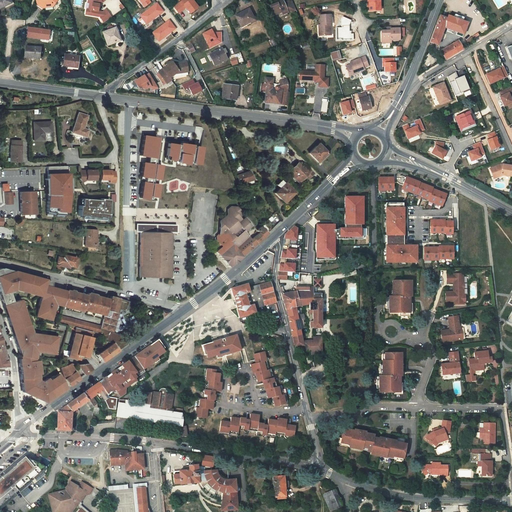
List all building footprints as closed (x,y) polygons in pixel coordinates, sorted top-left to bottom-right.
[(43,12),(45,11),(45,10),(46,10),(46,9),(45,6),(50,6),(53,8),(55,8),(58,5),(57,3),(55,2),(57,0),(56,0),(40,0),(41,0),(37,1),(36,2),(37,7),(43,12)] [(98,0),(96,2),(86,0),(86,5),(88,6),(87,12),(84,12),(83,17),(97,20),(101,25),(109,20),(104,12),(98,17),(96,14),(97,7),(103,3),(100,0),(98,0)] [(178,0),(171,6),(176,12),(183,6),(188,12),(195,6),(190,0),(178,0)] [(375,0),(366,0),(366,4),(368,4),(368,11),(368,14),(379,14),(378,4),(376,4),(375,0)] [(161,12),(154,4),(138,17),(145,25),(161,12)] [(282,7),(281,5),(267,11),(271,19),(279,16),(280,19),(288,16),(288,17),(294,15),(294,14),(289,4),(282,7)] [(246,11),(233,18),(238,29),(247,24),(248,26),(254,23),(252,19),(250,19),(246,11)] [(329,19),(318,20),(319,30),(317,30),(319,41),(326,40),(325,37),(329,36),(328,29),(330,29),(329,19)] [(438,19),(429,45),(437,48),(443,31),(460,37),(463,29),(453,26),(454,24),(449,23),(450,21),(448,20),(447,22),(438,19)] [(174,29),(167,20),(151,33),(158,42),(174,29)] [(28,27),(27,37),(49,40),(51,30),(28,27)] [(399,28),(390,28),(390,30),(381,30),(381,41),(390,40),(390,39),(399,39),(399,28)] [(109,32),(101,35),(107,47),(120,41),(115,29),(112,30),(109,32)] [(272,54),(276,53),(272,42),(267,44),(272,54)] [(306,46),(298,49),(301,55),(308,53),(306,46)] [(445,63),(461,54),(456,46),(440,56),(445,63)] [(508,62),(511,61),(511,60),(511,46),(503,50),(508,62)] [(26,47),(25,58),(39,59),(40,48),(26,47)] [(219,50),(207,56),(211,66),(223,61),(219,50)] [(79,58),(64,55),(63,66),(77,69),(79,58)] [(350,64),(346,66),(350,75),(358,72),(357,71),(364,68),(363,67),(368,65),(364,56),(353,60),(353,63),(350,64)] [(393,57),(383,58),(383,63),(385,63),(385,66),(385,71),(395,71),(395,62),(393,62),(393,57)] [(171,65),(158,74),(163,82),(165,86),(169,83),(168,80),(173,77),(176,74),(185,73),(184,66),(173,68),(171,65)] [(489,84),(507,76),(503,68),(486,75),(489,84)] [(312,77),(296,75),(296,84),(311,86),(311,87),(315,88),(315,92),(324,93),(324,84),(320,84),(321,71),(312,70),(312,77)] [(157,91),(157,90),(148,75),(146,76),(143,78),(143,77),(133,83),(136,88),(137,89),(140,87),(142,90),(145,91),(149,88),(151,91),(157,91)] [(454,82),(451,75),(444,80),(451,99),(460,95),(458,91),(464,89),(460,79),(455,82),(454,82)] [(263,81),(261,87),(261,91),(264,91),(263,95),(262,105),(266,105),(267,104),(276,106),(278,95),(283,96),(285,88),(284,84),(275,86),(275,88),(274,88),(270,87),(271,83),(263,81)] [(440,86),(430,90),(435,101),(437,100),(439,106),(447,103),(440,86)] [(235,89),(222,87),(219,99),(233,102),(235,89)] [(509,89),(497,94),(498,98),(497,99),(501,109),(510,105),(506,95),(511,93),(509,89)] [(371,108),(368,97),(368,98),(366,92),(358,95),(363,110),(371,108)] [(278,95),(276,106),(275,108),(281,109),(283,96),(278,95)] [(354,107),(352,99),(340,103),(344,114),(352,112),(351,108),(354,107)] [(465,114),(454,118),(459,130),(470,125),(465,114)] [(79,116),(72,134),(85,139),(86,140),(88,133),(83,131),(88,120),(79,116)] [(454,118),(451,120),(457,133),(471,128),(470,125),(459,130),(454,118)] [(419,133),(415,122),(409,124),(411,130),(404,133),(402,127),(398,129),(403,142),(415,137),(414,135),(419,133)] [(52,124),(36,125),(36,142),(46,142),(45,136),(44,136),(44,134),(53,133),(52,124)] [(497,149),(491,135),(485,137),(487,142),(484,143),(488,153),(497,149)] [(154,141),(141,139),(138,159),(145,160),(144,167),(140,166),(138,180),(142,181),(141,183),(141,186),(140,186),(137,201),(144,203),(145,199),(149,200),(154,201),(156,188),(154,188),(149,187),(150,182),(155,183),(156,183),(159,169),(152,168),(156,146),(154,145),(154,141)] [(22,143),(12,144),(12,149),(12,166),(22,166),(22,149),(22,143)] [(431,145),(430,151),(427,157),(437,163),(441,156),(437,154),(438,146),(431,145)] [(480,157),(476,145),(468,148),(470,153),(463,156),(467,164),(476,161),(475,159),(480,157)] [(315,146),(305,156),(314,165),(324,155),(315,146)] [(196,168),(198,151),(191,150),(191,152),(187,151),(188,149),(177,147),(177,149),(165,147),(163,159),(166,160),(165,163),(171,164),(171,162),(175,163),(174,166),(185,168),(185,165),(189,165),(189,167),(196,168)] [(293,166),(284,174),(295,185),(301,179),(304,182),(309,177),(306,174),(299,166),(296,169),(293,166)] [(495,169),(487,172),(490,180),(497,178),(499,179),(509,180),(510,169),(500,167),(500,169),(495,169)] [(49,183),(50,191),(47,191),(47,195),(50,195),(50,199),(50,200),(48,216),(56,216),(56,218),(57,218),(64,219),(68,219),(69,210),(70,200),(70,197),(69,182),(69,170),(49,171),(49,183)] [(246,170),(234,174),(237,182),(250,178),(246,170)] [(87,175),(81,175),(81,182),(83,187),(87,184),(96,184),(96,175),(87,174),(87,175)] [(111,175),(101,175),(101,184),(110,184),(110,187),(115,187),(116,176),(111,176),(111,175)] [(415,187),(409,185),(402,182),(397,194),(411,199),(411,198),(418,200),(417,201),(424,204),(424,205),(438,210),(442,198),(436,196),(428,193),(429,192),(421,189),(415,187)] [(389,195),(388,183),(382,183),(374,183),(374,195),(389,195)] [(280,186),(270,196),(278,204),(283,198),(286,201),(290,196),(280,186)] [(33,194),(19,194),(19,217),(33,217),(33,215),(31,213),(31,211),(33,211),(33,202),(32,202),(32,199),(33,198),(33,194)] [(362,196),(344,196),(345,227),(339,227),(339,237),(360,236),(360,224),(362,224),(362,196)] [(107,222),(108,203),(99,202),(99,204),(81,202),(81,209),(79,209),(78,220),(81,220),(104,222),(107,222)] [(212,252),(225,269),(240,256),(253,245),(250,240),(246,243),(243,239),(239,234),(248,226),(242,217),(239,219),(239,218),(236,218),(236,210),(234,207),(227,207),(225,209),(224,217),(222,217),(218,221),(217,230),(219,232),(214,237),(213,241),(215,244),(218,247),(216,249),(212,252)] [(382,208),(383,267),(413,266),(413,250),(400,250),(399,207),(382,208)] [(333,224),(316,224),(316,257),(333,256),(333,224)] [(441,225),(441,224),(438,224),(431,224),(426,224),(427,237),(441,237),(441,238),(448,238),(448,225),(445,225),(441,225)] [(297,228),(295,226),(287,234),(286,238),(290,238),(290,239),(297,240),(297,228)] [(259,229),(254,233),(251,235),(252,238),(250,240),(253,245),(264,236),(259,229)] [(134,230),(126,230),(125,279),(137,279),(138,236),(134,236),(134,230)] [(94,233),(84,231),(82,248),(91,249),(91,242),(93,242),(94,233)] [(169,237),(138,236),(137,279),(168,280),(169,237)] [(296,258),(296,249),(288,249),(287,251),(282,250),(281,257),(296,258)] [(450,262),(449,250),(446,250),(439,250),(435,250),(435,251),(432,252),(424,252),(420,252),(421,264),(435,264),(435,263),(450,262)] [(74,262),(61,259),(60,262),(54,261),(53,267),(54,267),(66,270),(72,271),(74,262)] [(295,272),(295,263),(285,263),(285,264),(280,264),(279,271),(279,279),(288,279),(288,271),(295,272)] [(60,308),(63,295),(48,291),(50,285),(19,277),(3,273),(0,273),(0,314),(13,352),(15,352),(17,356),(16,357),(15,360),(29,362),(30,362),(50,365),(56,366),(66,330),(55,327),(57,319),(60,310),(60,308)] [(450,278),(443,278),(444,286),(450,286),(450,288),(451,288),(451,289),(450,289),(450,295),(442,295),(443,305),(449,305),(449,307),(460,307),(460,305),(462,305),(462,298),(460,298),(460,291),(457,291),(455,290),(455,287),(460,287),(460,277),(457,277),(457,278),(455,278),(455,277),(450,277),(450,278)] [(239,318),(257,313),(256,309),(277,303),(271,282),(250,288),(249,283),(231,288),(234,297),(234,296),(236,301),(234,302),(235,303),(235,305),(236,304),(238,308),(237,309),(239,318)] [(406,284),(387,284),(387,290),(390,291),(390,300),(387,300),(384,300),(384,301),(384,313),(384,316),(394,316),(394,319),(404,319),(404,317),(404,307),(404,300),(404,295),(406,295),(406,284)] [(304,305),(303,306),(301,298),(297,299),(296,293),(296,287),(295,287),(295,290),(293,290),(293,293),(284,293),(282,293),(284,302),(286,310),(295,308),(304,306),(304,305)] [(298,287),(296,287),(296,293),(297,299),(301,298),(303,306),(304,305),(306,305),(307,306),(308,306),(313,305),(313,294),(313,287),(298,287)] [(313,305),(308,306),(309,312),(313,313),(313,321),(309,321),(310,327),(314,327),(314,328),(324,328),(321,293),(313,294),(313,305)] [(63,295),(60,308),(65,309),(65,311),(71,312),(72,311),(79,313),(80,311),(87,313),(87,314),(92,316),(92,314),(100,316),(102,305),(103,302),(95,300),(89,298),(87,299),(75,297),(64,294),(63,295)] [(104,305),(113,307),(114,300),(105,298),(104,305)] [(124,303),(114,300),(113,307),(111,316),(112,316),(114,317),(115,312),(122,313),(124,303)] [(96,330),(95,334),(100,335),(100,332),(109,335),(113,322),(111,321),(112,316),(111,316),(113,307),(104,305),(101,319),(99,319),(96,330)] [(295,308),(286,310),(287,314),(288,318),(298,316),(295,308)] [(294,337),(303,335),(298,316),(288,318),(291,327),(294,337)] [(57,319),(55,327),(66,330),(73,332),(89,336),(95,338),(95,334),(96,330),(57,319)] [(455,320),(445,321),(447,332),(447,334),(438,335),(439,347),(460,343),(458,332),(457,332),(455,320)] [(89,336),(73,332),(69,348),(71,348),(69,353),(68,352),(65,361),(75,363),(76,360),(82,361),(84,353),(82,353),(83,350),(85,350),(89,336)] [(100,335),(95,334),(95,338),(94,342),(108,345),(114,352),(122,346),(115,336),(109,335),(100,332),(100,335)] [(236,350),(241,348),(237,335),(223,339),(223,341),(215,344),(214,342),(203,345),(205,351),(207,351),(208,355),(208,357),(218,355),(218,357),(223,355),(226,354),(231,353),(235,352),(234,350),(236,350)] [(306,347),(307,347),(309,352),(313,352),(311,343),(309,343),(308,342),(306,343),(303,335),(294,337),(295,342),(297,348),(306,347)] [(315,341),(315,344),(318,344),(319,355),(326,354),(325,338),(315,338),(315,341)] [(315,341),(311,343),(313,352),(315,352),(315,355),(316,355),(319,355),(318,344),(315,344),(315,341)] [(147,351),(132,362),(140,372),(144,369),(143,368),(146,366),(147,367),(151,365),(155,361),(154,360),(161,354),(160,352),(157,349),(159,347),(155,342),(146,349),(147,351)] [(108,345),(100,344),(95,347),(97,350),(94,352),(92,354),(93,356),(91,358),(96,365),(113,353),(108,345)] [(146,349),(131,360),(132,362),(147,351),(146,349)] [(456,356),(446,357),(447,368),(438,368),(439,379),(458,377),(456,356)] [(486,356),(473,357),(473,364),(467,364),(468,373),(469,378),(471,378),(473,378),(473,375),(482,374),(482,368),(490,367),(490,362),(487,362),(486,356)] [(264,357),(255,359),(257,369),(254,369),(251,370),(253,379),(256,378),(258,387),(261,387),(264,386),(266,395),(268,403),(271,402),(275,401),(276,405),(274,406),(276,411),(288,408),(286,399),(283,399),(282,399),(280,391),(278,391),(277,392),(274,383),(273,384),(270,374),(269,375),(267,375),(265,367),(267,366),(265,359),(264,357)] [(396,374),(396,357),(380,357),(380,358),(380,364),(378,364),(378,368),(378,376),(378,380),(376,380),(374,380),(374,381),(375,392),(375,396),(381,396),(389,396),(395,396),(395,386),(395,380),(395,374),(396,374)] [(29,362),(15,360),(16,364),(16,367),(15,367),(18,391),(19,396),(40,406),(41,406),(45,404),(62,391),(57,383),(55,378),(50,365),(30,362),(29,362)] [(96,386),(105,400),(106,399),(113,401),(115,401),(118,398),(120,396),(121,393),(122,390),(122,388),(122,387),(123,386),(123,387),(126,385),(127,387),(132,383),(130,380),(132,379),(132,378),(133,377),(140,372),(132,362),(131,360),(96,386)] [(84,366),(74,369),(80,378),(88,372),(84,366)] [(67,367),(57,371),(58,376),(57,376),(59,380),(60,380),(60,382),(64,389),(74,382),(67,367)] [(211,374),(203,373),(202,386),(205,386),(205,377),(210,377),(211,374)] [(213,377),(214,374),(211,374),(210,377),(205,377),(205,386),(206,386),(206,395),(204,395),(203,405),(201,405),(199,405),(198,414),(196,413),(196,421),(195,423),(205,424),(206,414),(209,415),(212,415),(213,406),(214,396),(217,396),(220,396),(221,388),(219,387),(220,377),(216,377),(213,377)] [(469,379),(464,380),(465,386),(474,385),(474,381),(471,381),(471,378),(469,378),(469,379)] [(396,379),(395,380),(395,386),(395,396),(389,396),(389,398),(398,398),(397,386),(396,379)] [(81,397),(86,405),(89,403),(97,397),(101,403),(105,400),(96,386),(81,397)] [(137,404),(168,408),(169,397),(164,396),(164,394),(164,392),(163,391),(161,390),(159,390),(158,391),(156,392),(156,393),(156,395),(151,394),(151,395),(139,393),(137,404)] [(54,416),(54,434),(73,434),(73,431),(69,431),(69,422),(75,418),(74,415),(81,409),(85,414),(89,411),(88,409),(86,405),(81,397),(54,416)] [(113,401),(106,399),(105,400),(101,403),(105,410),(113,411),(113,401)] [(122,407),(115,406),(115,413),(132,414),(133,403),(123,402),(122,407)] [(132,414),(115,413),(114,419),(180,427),(182,423),(182,422),(181,415),(171,414),(171,411),(167,410),(168,408),(137,404),(133,403),(132,414)] [(227,427),(221,427),(220,440),(229,441),(229,439),(229,437),(238,438),(238,436),(238,434),(249,436),(249,434),(258,435),(257,437),(257,440),(266,442),(266,440),(276,441),(276,440),(276,438),(285,439),(285,441),(292,443),(294,442),(296,432),(286,431),(287,429),(287,425),(279,424),(278,426),(268,425),(268,428),(267,431),(259,429),(259,428),(260,421),(251,420),(250,423),(250,426),(240,424),(232,423),(231,427),(231,429),(227,429),(227,427)] [(447,437),(449,425),(441,424),(440,430),(440,431),(436,433),(433,433),(434,435),(431,436),(428,437),(425,441),(432,448),(435,444),(445,441),(444,438),(447,437)] [(491,427),(483,426),(483,431),(478,431),(477,440),(481,440),(481,445),(492,446),(493,435),(490,435),(490,432),(491,432),(491,427)] [(355,432),(343,430),(342,434),(340,444),(349,446),(355,447),(354,450),(361,451),(362,449),(371,451),(373,439),(374,436),(365,435),(362,434),(362,433),(358,432),(358,434),(355,433),(355,432)] [(340,444),(342,434),(341,434),(340,439),(338,439),(337,446),(339,446),(346,448),(346,447),(348,447),(349,446),(340,444)] [(379,440),(373,439),(371,451),(370,453),(379,455),(378,458),(385,459),(386,457),(392,458),(402,460),(405,446),(390,443),(389,442),(388,443),(386,443),(386,441),(383,440),(382,440),(382,441),(379,440)] [(435,444),(432,448),(434,449),(437,446),(446,443),(445,441),(435,444)] [(483,451),(471,450),(470,455),(470,462),(476,463),(480,463),(480,468),(480,477),(489,478),(490,463),(489,463),(489,456),(488,456),(482,455),(483,451)] [(118,457),(111,457),(111,465),(112,465),(112,467),(111,468),(112,472),(127,471),(127,476),(128,477),(129,477),(135,477),(135,476),(138,475),(138,476),(144,476),(145,475),(144,460),(137,461),(135,459),(133,459),(130,460),(128,458),(124,458),(124,457),(118,457)] [(0,511),(48,472),(26,462),(0,483),(0,485),(2,489),(0,490),(0,511)] [(226,511),(223,511),(222,511),(237,511),(238,506),(240,506),(241,498),(238,498),(239,493),(236,493),(234,493),(231,492),(229,491),(230,489),(228,488),(226,485),(225,483),(223,484),(222,480),(219,480),(218,479),(220,465),(209,464),(208,471),(208,476),(208,480),(203,481),(203,487),(202,487),(202,493),(209,489),(209,490),(211,492),(215,498),(218,500),(221,501),(223,502),(226,502),(228,502),(226,511)] [(446,478),(446,468),(439,468),(439,466),(431,465),(431,468),(426,468),(422,470),(423,470),(420,472),(423,477),(427,474),(431,474),(431,476),(431,477),(441,477),(441,478),(446,478)] [(202,481),(202,473),(192,474),(192,475),(189,475),(189,479),(178,480),(176,481),(177,493),(183,493),(183,494),(202,493),(202,487),(203,487),(203,481),(202,481)] [(286,497),(285,477),(275,478),(276,497),(286,497)] [(82,487),(79,492),(81,493),(80,494),(85,498),(81,505),(82,506),(83,507),(86,502),(91,501),(95,495),(82,487)] [(79,492),(73,488),(67,497),(64,501),(60,498),(51,501),(53,511),(148,511),(147,510),(147,509),(146,508),(146,507),(146,506),(145,505),(145,508),(141,508),(141,511),(82,511),(82,509),(81,509),(82,506),(81,505),(85,498),(80,494),(81,493),(79,492)] [(139,491),(134,492),(135,511),(141,511),(141,508),(145,508),(145,505),(146,506),(146,507),(146,508),(147,509),(147,510),(148,511),(147,494),(140,495),(139,491)] [(326,494),(329,502),(334,511),(341,509),(335,491),(326,494)]
